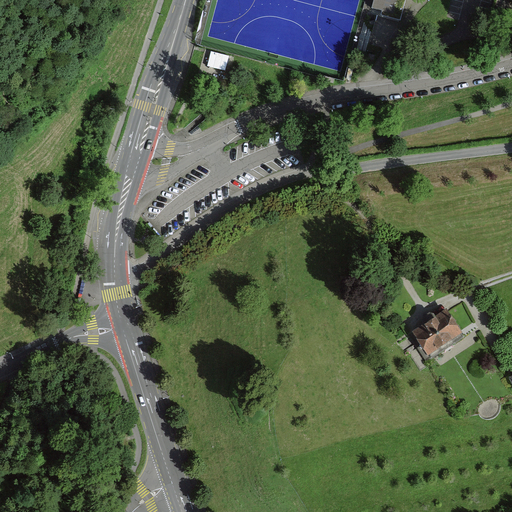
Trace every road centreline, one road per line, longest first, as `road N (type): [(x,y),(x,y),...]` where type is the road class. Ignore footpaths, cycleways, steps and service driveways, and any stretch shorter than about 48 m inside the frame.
road 1 (unclassified): [(114,276),(133,276),(219,213),(302,175),(511,147)]
road 2 (unclassified): [(133,164),(187,157),(290,109),(511,63)]
road 3 (secondary): [(133,164),(185,0)]
road 4 (secondary): [(175,481),(122,325)]
